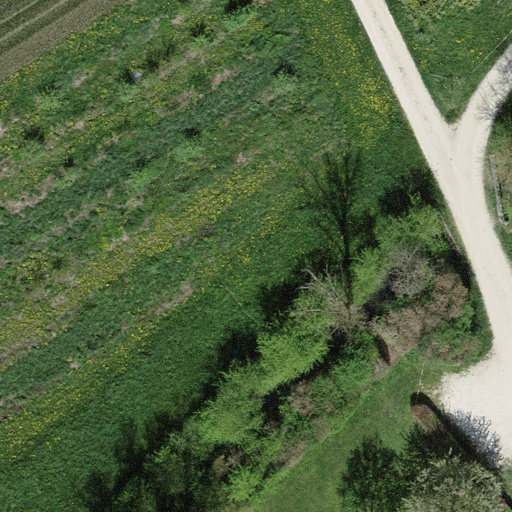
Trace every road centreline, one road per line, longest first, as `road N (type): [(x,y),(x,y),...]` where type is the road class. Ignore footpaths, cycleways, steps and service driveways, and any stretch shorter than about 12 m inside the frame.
road 1 (track): [(453,169),(370,0)]
road 2 (track): [(511,340),(453,169)]
